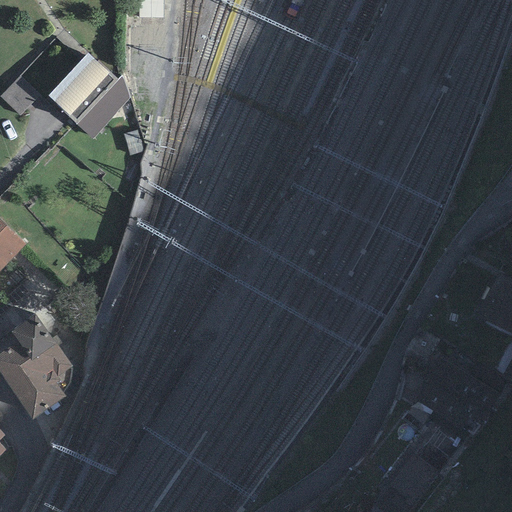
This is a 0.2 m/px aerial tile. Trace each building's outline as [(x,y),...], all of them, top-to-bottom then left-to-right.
[(117,81),(88,54),(47,98),(94,139),(129,99),(121,77),(117,81)] [(22,115),(32,94),(15,86),(6,107),(22,115)] [(0,272),(25,246),(0,221),(0,272)] [(511,282),(494,275),(474,319),(511,335),(511,282)] [(35,318),(11,336),(17,344),(0,356),(0,375),(32,421),(64,398),(55,385),(59,382),(56,378),(70,368),(35,318)] [(470,378),(440,361),(417,402),(476,436),(509,380),(479,363),(470,378)]
